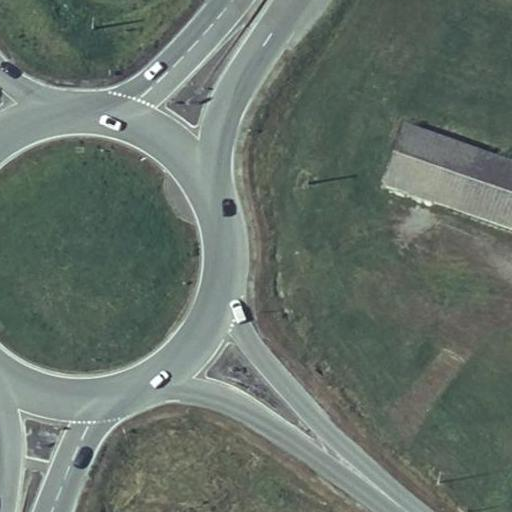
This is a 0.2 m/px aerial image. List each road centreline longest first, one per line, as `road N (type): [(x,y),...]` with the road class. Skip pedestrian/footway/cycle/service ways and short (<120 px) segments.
road 1 (secondary): [(149,383),(223,395),(387,495)]
road 2 (secondary): [(387,495),(242,339),(220,297)]
road 3 (trunk): [(209,185),(224,119),(294,0)]
road 4 (trunk): [(231,0),(117,114)]
road 5 (trunk): [(52,511),(82,439),(112,396)]
